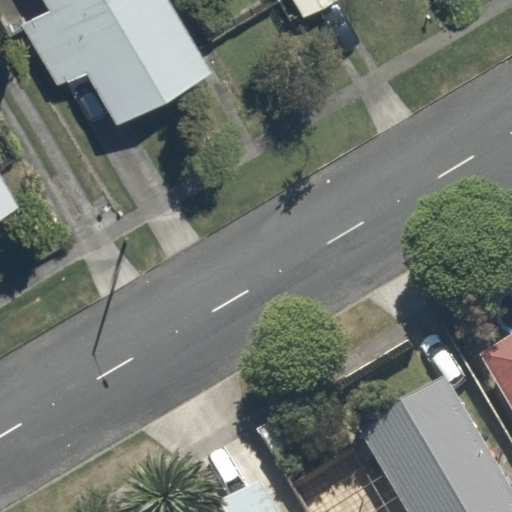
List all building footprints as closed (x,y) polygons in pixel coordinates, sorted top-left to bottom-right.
[(80,67),(106,113),(198,60),(163,0),(39,0),(9,17),(48,85),(80,67)] [(278,0),(288,17),(316,0),(278,0)] [(0,207),(11,201),(0,181),(0,207)] [(511,355),(488,369),(511,412),(511,355)] [(511,511),(511,482),(457,386),(365,439),(406,511),(511,511)]
